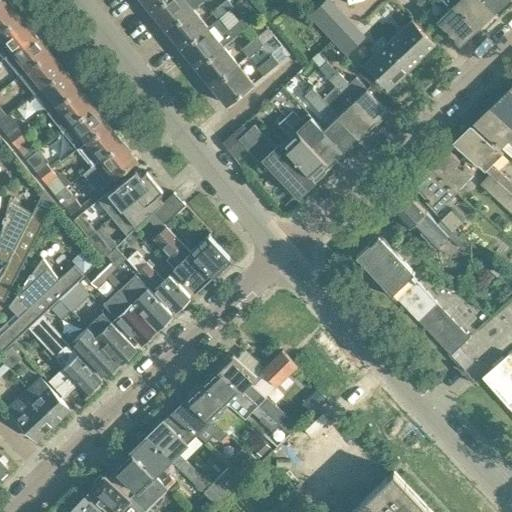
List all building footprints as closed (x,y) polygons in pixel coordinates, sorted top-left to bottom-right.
[(0,32),(21,15),(8,0),(2,0),(0,2),(0,32)] [(143,0),(152,11),(165,0),(143,0)] [(194,7),(188,0),(165,0),(152,11),(167,29),(194,7)] [(219,17),(234,5),(230,0),(224,0),(212,10),(219,17)] [(454,2),(456,0),(455,0),(438,0),(447,9),(436,19),(459,43),(477,26),(454,2)] [(494,9),(485,0),(456,0),(454,2),(477,26),(479,24),(482,25),(487,21),(486,17),(494,9)] [(504,0),(485,0),(494,9),(497,7),(500,8),(504,4),(504,1),(504,0)] [(327,5),(312,20),(348,59),(349,58),(366,42),(348,23),(346,25),(327,5)] [(209,26),(194,7),(167,29),(182,48),(209,26)] [(0,46),(7,56),(36,33),(21,15),(0,32),(0,46)] [(234,36),(249,24),(243,16),(228,29),(234,36)] [(209,26),(182,48),(197,67),(225,45),(234,37),(234,36),(228,29),(219,18),(209,26)] [(389,87),(435,43),(412,18),(365,62),(389,87)] [(21,75),(50,51),(36,33),(7,56),(21,75)] [(249,55),(264,42),(258,35),(243,47),(249,55)] [(240,63),(225,45),(197,67),(212,86),(240,63)] [(35,93),(65,69),(50,51),(21,75),(35,93)] [(264,74),(280,61),(274,54),(258,66),(264,74)] [(327,60),(320,67),(337,85),(374,124),(389,110),(367,87),(361,93),(338,69),(337,70),(327,60)] [(255,82),(240,63),(212,86),(228,105),(255,82)] [(50,111),(80,87),(65,69),(35,93),(50,111)] [(374,124),(337,85),(324,98),(323,99),(359,138),(374,124)] [(323,99),(324,98),(313,86),(305,93),(332,121),(324,127),(323,129),(345,151),(359,138),(323,99)] [(80,87),(50,111),(64,130),(94,105),(80,87)] [(511,89),(510,89),(500,98),(497,98),(490,105),(511,125),(511,89)] [(94,105),(64,130),(78,148),(80,146),(109,123),(94,105)] [(511,125),(490,105),(483,111),(483,115),(476,122),(502,145),(511,153),(511,125)] [(287,115),(285,117),(330,165),(345,151),(323,129),(324,127),(314,117),(309,112),(301,119),(292,110),(287,115)] [(18,126),(21,124),(10,111),(0,119),(0,123),(14,141),(24,133),(18,126)] [(330,165),(285,117),(279,122),(294,138),(286,145),(285,147),(315,179),(330,165)] [(94,165),(123,141),(109,123),(80,146),(94,165)] [(250,128),(239,138),(262,162),(264,160),(297,196),(306,188),(309,189),(313,185),(312,182),(315,179),(285,147),(286,145),(281,140),(280,141),(275,146),(255,124),(250,128)] [(504,152),(473,125),(456,141),(490,172),(490,173),(511,193),(511,179),(497,166),(496,167),(492,163),(504,152)] [(34,154),(25,142),(29,139),(24,133),(14,141),(28,159),(34,154)] [(138,159),(123,141),(94,165),(109,183),(138,159)] [(475,172),(464,161),(463,162),(449,148),(440,156),(437,155),(433,159),(433,162),(431,164),(456,190),(475,172)] [(53,168),(47,160),(43,163),(36,155),(35,155),(34,154),(28,159),(43,177),(53,168)] [(456,190),(431,164),(429,166),(426,166),(423,169),(423,172),(414,181),(428,195),(427,197),(437,208),(456,190)] [(116,213),(156,181),(147,170),(141,174),(136,167),(98,198),(99,199),(102,196),(115,212),(109,216),(110,217),(116,213)] [(68,186),(53,168),(43,177),(58,195),(68,186)] [(511,193),(490,173),(481,182),(511,211),(511,193)] [(163,201),(157,194),(163,190),(156,181),(116,213),(129,230),(126,233),(127,233),(163,201)] [(82,204),(68,186),(58,195),(72,212),(82,204)] [(453,231),(442,219),(438,223),(427,211),(426,211),(405,189),(389,205),(410,226),(414,222),(437,246),(449,235),(464,248),(470,241),(460,233),(459,234),(454,230),(453,231)] [(166,222),(186,203),(175,191),(154,210),(166,222)] [(0,298),(5,300),(49,210),(36,204),(32,212),(11,197),(6,216),(4,217),(3,222),(4,222),(0,238),(0,257),(8,261),(2,273),(0,271),(0,298)] [(463,220),(452,209),(442,218),(442,219),(453,231),(454,230),(463,220)] [(214,274),(192,250),(166,222),(154,210),(149,214),(163,228),(155,236),(173,255),(175,253),(181,260),(175,266),(197,290),(214,274)] [(112,248),(82,211),(75,217),(89,234),(85,237),(101,257),(112,248)] [(231,258),(209,234),(192,250),(214,274),(217,272),(218,274),(225,267),(224,265),(231,258)] [(471,336),(412,274),(415,272),(380,234),(357,256),(397,298),(398,297),(452,354),(471,336)] [(109,275),(126,258),(115,246),(97,263),(109,275)] [(137,250),(128,258),(176,310),(191,296),(170,273),(164,279),(137,250)] [(0,349),(2,352),(30,326),(42,314),(86,273),(76,263),(60,278),(43,257),(33,272),(31,273),(27,277),(28,278),(29,278),(9,306),(20,316),(10,326),(7,322),(0,327),(0,349)] [(109,275),(97,263),(86,274),(98,286),(109,275)] [(173,313),(136,273),(128,280),(132,284),(126,288),(123,285),(120,287),(122,290),(157,328),(173,313)] [(72,309),(91,292),(79,279),(61,297),(72,309)] [(157,328),(122,290),(107,305),(117,316),(114,318),(137,343),(140,340),(141,342),(157,328)] [(72,309),(61,297),(61,298),(52,307),(62,317),(72,309)] [(137,343),(114,318),(112,320),(103,311),(88,325),(89,326),(122,361),(137,347),(135,345),(137,343)] [(42,314),(30,326),(58,356),(63,368),(58,373),(69,385),(74,380),(87,393),(103,379),(42,314)] [(122,361),(89,326),(82,333),(81,332),(73,340),(106,376),(122,361)] [(0,355),(10,366),(22,355),(12,344),(0,355)] [(277,384),(297,365),(298,364),(291,358),(289,355),(283,349),(271,361),(262,369),(277,384)] [(224,362),(218,367),(279,422),(292,433),(300,426),(299,426),(299,425),(266,396),(268,395),(267,394),(277,384),(262,369),(255,377),(233,353),(230,356),(228,354),(222,360),(224,362)] [(511,355),(509,353),(483,376),(510,407),(511,406),(511,407),(511,355)] [(0,375),(10,366),(0,355),(0,375)] [(204,381),(203,382),(227,404),(228,403),(246,418),(253,410),(274,428),(279,422),(218,367),(212,373),(210,371),(204,376),(206,379),(204,381)] [(41,376),(24,391),(54,424),(71,409),(41,376)] [(193,391),(187,397),(225,430),(238,415),(226,405),(227,404),(203,382),(201,383),(199,386),(197,384),(191,389),(193,391)] [(317,389),(311,395),(322,405),(328,399),(317,389)] [(54,424),(24,391),(6,406),(38,439),(54,424)] [(225,430),(187,397),(181,403),(179,401),(173,406),(175,408),(172,411),(198,433),(199,432),(208,440),(215,433),(222,439),(228,433),(225,430)] [(180,452),(198,433),(172,411),(165,420),(164,418),(161,420),(160,418),(153,425),(155,427),(147,434),(172,459),(173,459),(217,504),(224,497),(246,475),(234,464),(212,485),(180,452)] [(172,459),(147,434),(145,436),(143,433),(136,440),(138,442),(131,449),(156,475),(157,474),(172,459)] [(262,440),(253,449),(261,458),(270,449),(262,440)] [(231,462),(234,464),(246,475),(261,461),(245,447),(231,462)] [(156,475),(131,449),(123,457),(121,455),(115,461),(117,464),(115,466),(118,469),(110,476),(146,509),(169,487),(163,481),(164,481),(157,474),(156,475)] [(0,474),(9,467),(0,457),(0,474)] [(97,481),(89,490),(113,511),(143,511),(146,509),(110,476),(107,473),(104,475),(102,473),(95,479),(97,481)] [(407,473),(365,511),(436,511),(433,509),(437,505),(407,473)] [(170,474),(164,481),(163,481),(169,487),(176,480),(170,474)] [(107,511),(86,493),(72,508),(76,511),(107,511)]
